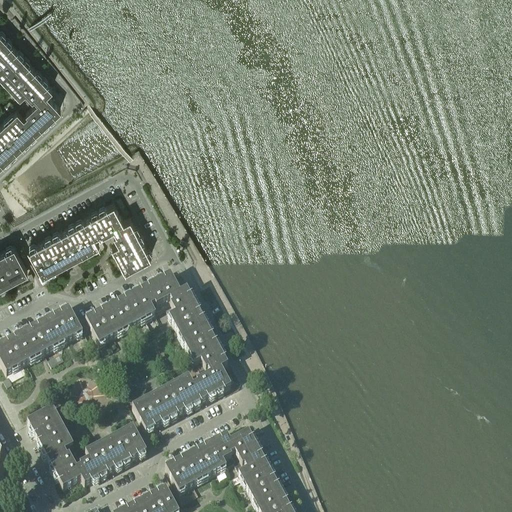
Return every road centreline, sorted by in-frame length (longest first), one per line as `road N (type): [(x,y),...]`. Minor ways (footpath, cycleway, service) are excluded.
road 1 (residential): [(0,237),(128,176),(174,253)]
road 2 (residential): [(0,20),(74,102),(0,178)]
road 3 (residential): [(78,511),(147,478),(161,451),(252,400)]
road 4 (residential): [(0,327),(47,302),(83,305),(174,253)]
road 5 (residential): [(252,400),(174,253)]
road 6 (residential): [(307,511),(252,400)]
